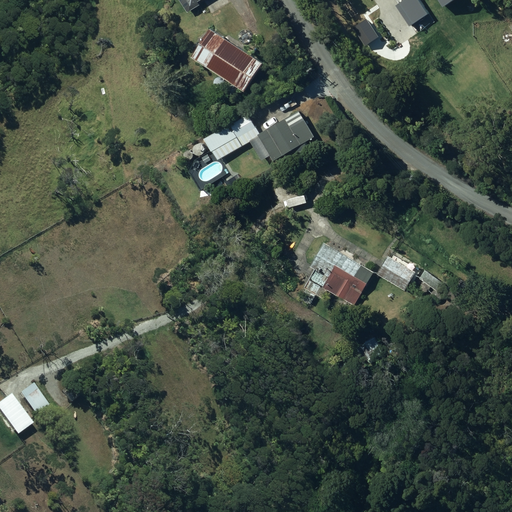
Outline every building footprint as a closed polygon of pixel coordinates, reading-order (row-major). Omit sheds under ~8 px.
[(203,0),(181,0),(190,13),(204,5),(202,1),(203,0)] [(214,27),(191,54),(248,91),(267,62),(214,27)] [(261,134),(276,159),(316,135),(301,110),(261,134)] [(289,184),(284,188),(299,205),(306,199),(297,190),(295,191),(289,184)] [(375,271),(326,242),(312,266),(306,263),(299,276),(309,282),(307,286),(324,296),(329,288),(356,303),(375,271)] [(391,255),(380,273),(407,288),(417,271),(391,255)] [(429,267),(422,278),(439,290),(447,280),(429,267)] [(32,382),(18,392),(35,415),(49,405),(32,382)]
